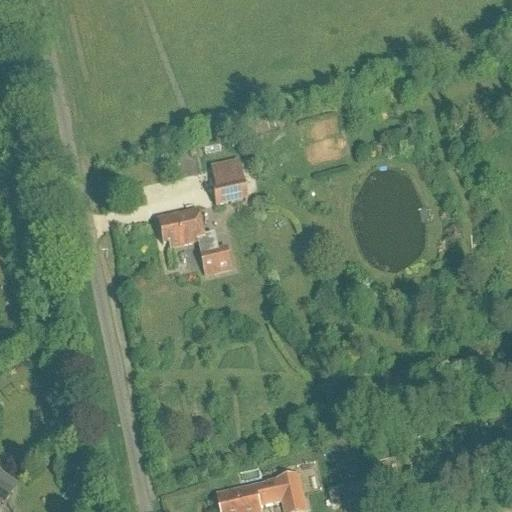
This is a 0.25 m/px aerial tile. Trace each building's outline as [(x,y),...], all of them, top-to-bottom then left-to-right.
[(246,204),(242,184),(211,189),(214,210),(246,204)] [(212,223),(242,221),(241,210),(211,211),(212,223)] [(203,239),(196,212),(155,221),(161,247),(168,245),(169,252),(197,246),(205,278),(230,272),(224,248),(216,251),(212,237),(203,239)] [(259,511),(279,506),(280,511),(304,511),(296,477),(273,483),(274,486),(268,487),(268,486),(254,489),(255,490),(218,498),(220,511),(259,511)] [(0,502),(3,505),(12,493),(0,483),(0,502)] [(375,501),(371,484),(329,493),(333,510),(375,501)]
